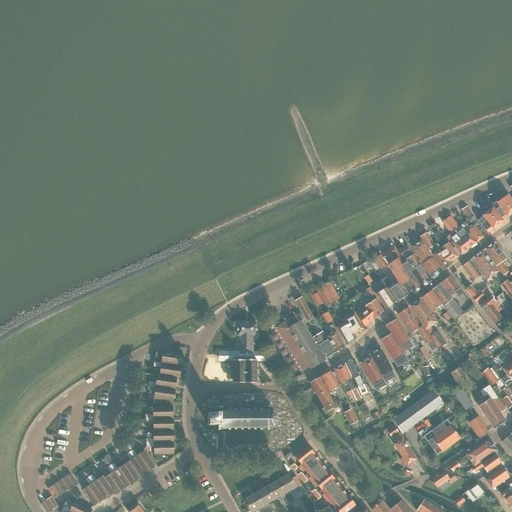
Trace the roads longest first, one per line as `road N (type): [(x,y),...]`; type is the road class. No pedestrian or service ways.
road 1 (tertiary): [(201,341),(254,294),(511,178)]
road 2 (residential): [(283,388),(351,348),(511,224)]
road 3 (unclassified): [(201,341),(143,352),(56,408),(29,452),(37,511)]
